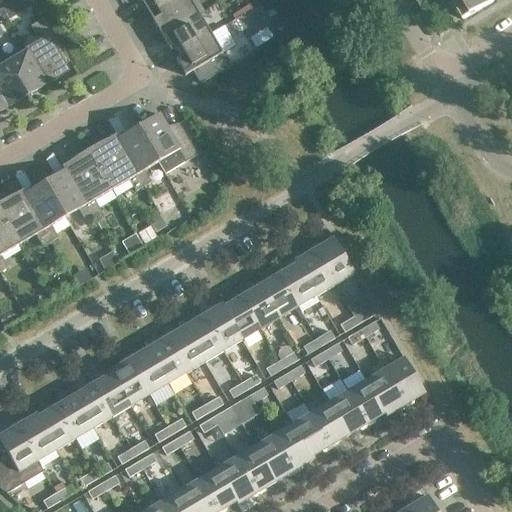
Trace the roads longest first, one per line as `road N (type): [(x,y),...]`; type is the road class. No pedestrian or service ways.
road 1 (residential): [(0,369),(328,174)]
road 2 (residential): [(0,166),(134,85),(135,65),(96,0)]
road 3 (residential): [(476,511),(435,441),(316,511)]
